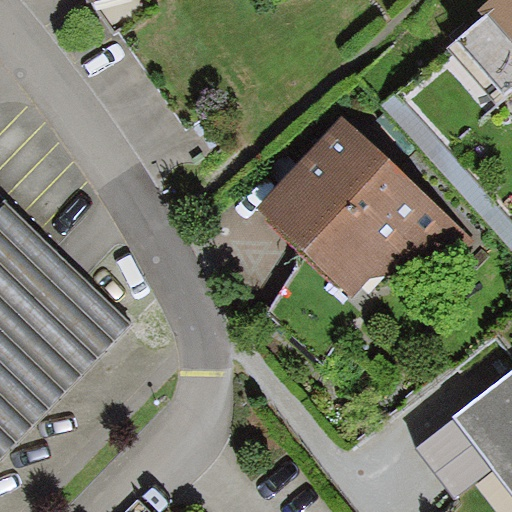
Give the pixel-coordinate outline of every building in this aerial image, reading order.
[(83,0),(88,18),(145,0),(83,0)] [(511,0),(505,0),(484,19),(489,24),(401,101),(511,227),(511,0)] [(474,240),(342,124),(257,219),(351,302),(367,284),(408,276),(426,257),(446,257),(454,263),(474,240)] [(0,469),(135,328),(6,206),(0,212),(0,469)] [(511,380),(420,452),(457,500),(493,473),(511,497),(511,380)]
